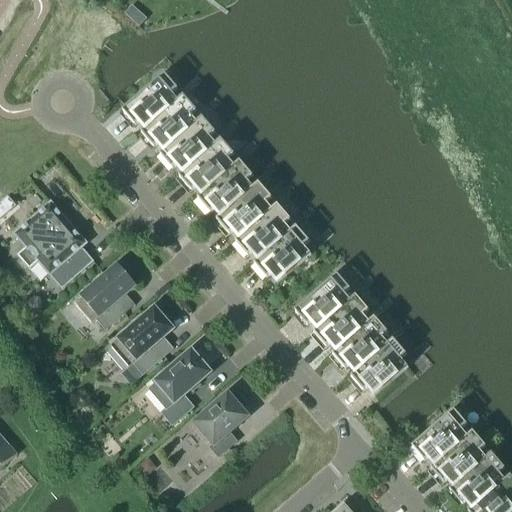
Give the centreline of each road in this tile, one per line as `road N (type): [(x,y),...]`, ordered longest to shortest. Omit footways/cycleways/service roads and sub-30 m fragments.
road 1 (residential): [(359,449),(80,118)]
road 2 (residential): [(80,118),(81,88),(69,79),(46,83),(37,103),(43,118),(73,123)]
